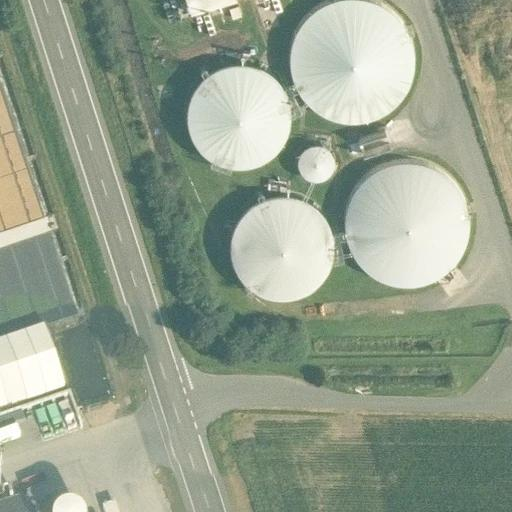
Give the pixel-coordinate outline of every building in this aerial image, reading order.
[(186,0),(190,11),(226,0),(186,0)] [(325,0),(310,8),(296,26),(288,48),(290,71),(299,92),(316,109),(337,118),(360,119),(382,111),(400,96),(411,76),(414,53),(408,31),(395,12),(377,0),(325,0)] [(243,60),(220,63),(201,75),(188,95),(185,118),(193,140),(209,156),(231,164),(254,161),(274,149),(287,130),(289,106),(282,85),(265,68),(243,60)] [(296,163),(328,163),(329,142),(296,142),(296,163)] [(409,157),(386,161),(366,172),(351,190),(344,212),(345,235),(355,256),(371,272),(392,281),(415,282),(437,275),(455,260),(466,240),(469,217),(464,194),(450,175),(431,162),(409,157)] [(287,192),(264,195),(244,207),(231,226),(229,249),(236,271),(252,288),(274,296),(298,293),(317,281),(330,261),(333,238),(325,216),(309,200),(287,192)] [(63,283),(48,289),(60,318),(75,311),(63,283)] [(47,330),(0,343),(0,452),(75,431),(47,330)] [(24,511),(21,499),(0,506),(0,511),(24,511)]
